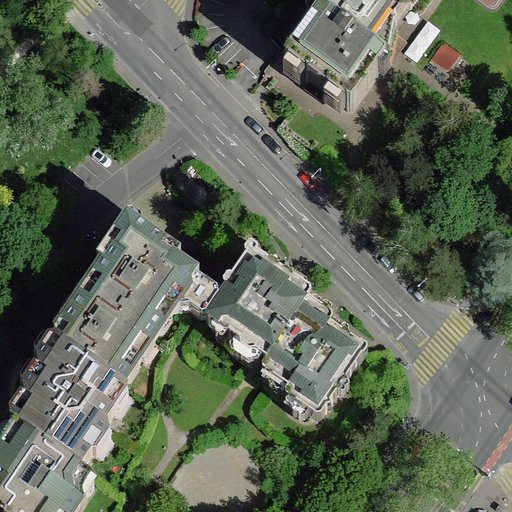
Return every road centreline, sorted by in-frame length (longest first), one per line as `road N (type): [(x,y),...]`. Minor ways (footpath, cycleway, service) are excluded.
road 1 (tertiary): [(129,29),(473,380)]
road 2 (primary): [(473,380),(380,511)]
